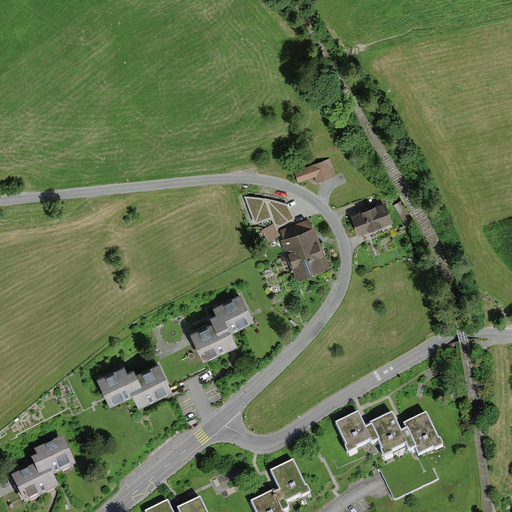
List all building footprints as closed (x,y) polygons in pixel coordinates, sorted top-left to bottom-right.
[(336,174),(330,158),(299,170),(303,180),(314,176),(317,182),(336,174)] [(384,205),(353,217),(359,235),(391,223),(384,205)] [(299,279),(327,268),(308,222),(280,234),(299,279)] [(215,322),(190,334),(205,363),(242,344),(237,334),(258,323),(241,290),(212,305),(217,315),(212,318),(215,322)] [(132,364),(98,381),(112,407),(133,397),(140,409),(174,392),(159,362),(137,374),(132,364)] [(357,413),(334,424),(349,453),(375,439),(383,454),(405,444),(408,450),(413,447),(417,456),(440,444),(425,413),(403,425),(405,429),(399,431),(390,413),(364,427),(357,413)] [(35,465),(14,475),(26,499),(58,484),(52,471),(75,460),(64,437),(38,450),(41,456),(33,460),(35,465)] [(280,493),(252,507),(254,511),(285,511),(290,509),(288,504),(308,493),(292,460),(269,472),(280,493)] [(171,511),(167,504),(150,511),(205,511),(200,499),(177,510),(177,511),(171,511)]
